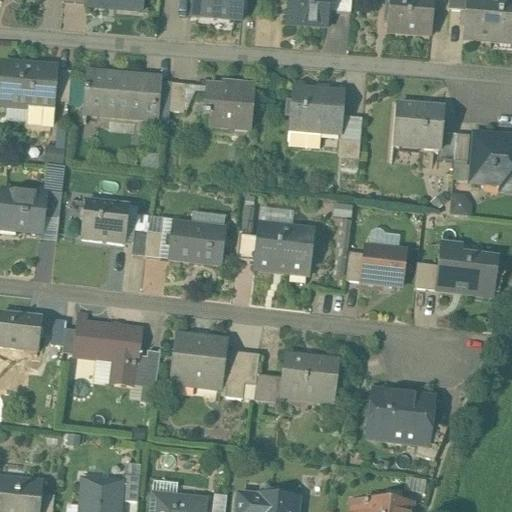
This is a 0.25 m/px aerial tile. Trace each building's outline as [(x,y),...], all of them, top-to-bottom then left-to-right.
[(141,0),(85,0),(85,4),(85,7),(140,13),(141,0)] [(241,0),(191,0),(190,19),(240,23),(241,0)] [(288,0),(286,26),(325,29),(326,14),(327,0),(288,0)] [(350,0),(327,0),(326,14),(349,15),(350,0)] [(431,1),(416,0),(389,0),(387,36),(430,39),(432,11),(433,1),(431,1)] [(449,0),(431,0),(431,1),(433,1),(432,11),(448,13),(449,0)] [(467,0),(449,0),(448,13),(464,15),(465,1),(467,1),(467,0)] [(511,4),(467,1),(465,1),(464,15),(463,40),(511,44),(511,4)] [(83,29),(84,9),(76,9),(75,18),(73,18),(73,29),(83,29)] [(55,71),(9,67),(6,108),(28,110),(26,126),(50,128),(51,112),(52,103),(55,73),(55,71)] [(70,74),(55,73),(52,103),(68,105),(70,74)] [(159,79),(87,73),(86,82),(84,82),(83,95),(85,95),(84,117),(155,123),(159,79)] [(185,85),(171,84),(169,112),(182,113),(185,85)] [(253,86),(234,84),(234,90),(206,87),(203,114),(200,114),(200,118),(209,119),(208,128),(248,132),(253,86)] [(327,95),(293,92),(293,90),(292,90),(287,144),(288,144),(287,146),(318,149),(320,135),(340,137),(344,95),(327,93),(327,95)] [(415,110),(396,108),(393,151),(437,155),(439,155),(440,137),(442,114),(415,112),(415,110)] [(361,121),(346,119),(344,143),(359,144),(361,121)] [(456,138),(440,137),(439,155),(437,155),(437,163),(453,164),(456,138)] [(469,139),(456,138),(453,164),(467,165),(469,139)] [(511,140),(474,138),(472,166),(470,185),(501,188),(501,195),(511,195),(511,140)] [(359,144),(344,143),(342,160),(357,162),(359,144)] [(64,150),(45,148),(43,167),(62,169),(64,150)] [(467,165),(453,164),(452,184),(470,185),(472,166),(467,165)] [(43,199),(1,194),(0,203),(0,231),(40,236),(42,220),(45,199),(43,199)] [(61,196),(44,194),(43,199),(45,199),(42,220),(58,222),(61,196)] [(440,196),(429,205),(436,213),(447,204),(440,196)] [(471,210),(463,199),(451,198),(449,217),(470,220),(471,210)] [(127,209),(84,204),(80,240),(123,245),(127,209)] [(352,207),(333,205),(332,219),(351,221),(352,207)] [(351,225),(341,224),(335,281),(345,283),(348,255),(351,225)] [(224,232),(171,226),(167,262),(220,268),(224,232)] [(312,233),(259,227),(255,266),(288,270),(287,277),(307,279),(312,233)] [(147,233),(132,231),(130,258),(144,260),(147,236),(147,233)] [(162,238),(147,236),(144,260),(160,261),(162,238)] [(251,240),(237,238),(234,264),(248,266),(251,240)] [(494,263),(459,259),(460,249),(441,247),(439,269),(436,295),(491,302),(496,262),(494,262),(494,263)] [(404,254),(365,250),(364,257),(360,285),(400,290),(404,254)] [(364,257),(348,255),(345,283),(344,284),(360,285),(364,257)] [(427,268),(416,266),(413,292),(424,294),(427,268)] [(439,269),(427,268),(424,294),(436,295),(439,269)] [(42,320),(0,315),(0,348),(38,353),(42,320)] [(65,323),(54,322),(51,346),(62,348),(64,332),(65,323)] [(142,332),(78,324),(77,333),(74,356),(74,359),(117,364),(114,387),(142,391),(146,359),(138,358),(142,332)] [(77,333),(64,332),(62,348),(61,355),(74,356),(77,333)] [(226,343),(175,337),(169,386),(220,393),(224,365),(228,366),(224,401),(242,403),(244,387),(247,356),(225,353),(226,343)] [(159,355),(147,353),(146,359),(142,391),(144,391),(143,404),(151,405),(159,355)] [(259,357),(247,356),(244,387),(255,388),(256,378),(259,357)] [(337,365),(285,358),(280,399),(332,406),(337,365)] [(270,380),(256,378),(255,388),(253,403),(267,405),(270,380)] [(433,401),(372,394),(369,418),(375,418),(379,443),(416,448),(425,449),(426,433),(429,434),(430,427),(433,401)] [(446,433),(432,427),(430,427),(429,434),(426,433),(425,449),(416,448),(415,458),(433,464),(446,433)] [(139,479),(123,478),(123,483),(122,483),(122,484),(121,503),(137,505),(139,479)] [(37,511),(40,484),(0,480),(0,511),(37,511)] [(122,484),(80,481),(78,509),(70,508),(67,510),(66,511),(120,511),(121,503),(122,484)] [(204,511),(205,502),(151,496),(149,511),(204,511)] [(51,511),(53,498),(43,497),(41,511),(51,511)] [(295,511),(297,501),(259,497),(259,500),(238,498),(236,511),(295,511)] [(411,511),(412,507),(352,501),(350,511),(411,511)]
